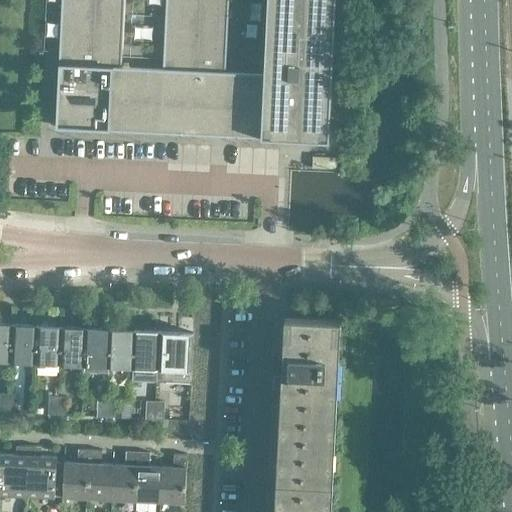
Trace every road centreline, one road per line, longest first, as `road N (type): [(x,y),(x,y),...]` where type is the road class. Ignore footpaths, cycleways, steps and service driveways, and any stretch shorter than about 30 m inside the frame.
road 1 (unclassified): [(255,511),(266,259)]
road 2 (secondary): [(484,125),(501,343)]
road 3 (unclassified): [(266,259),(53,250)]
road 4 (secondary): [(484,125),(445,232),(390,268)]
road 5 (secondary): [(390,268),(462,299),(501,343)]
road 6 (secondary): [(479,0),(484,125)]
road 7 (unclassified): [(390,268),(266,259)]
